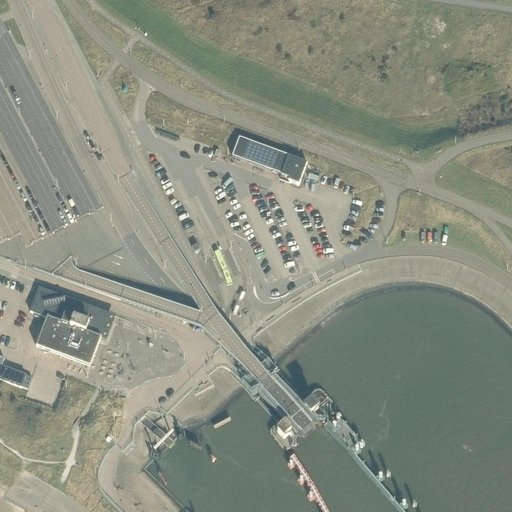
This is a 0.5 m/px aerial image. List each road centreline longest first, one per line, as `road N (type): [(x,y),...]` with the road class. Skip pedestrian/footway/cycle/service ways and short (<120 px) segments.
road 1 (unclassified): [(352,258),(287,288),(266,287),(243,244),(191,205),(141,126),(148,78)]
road 2 (unclassified): [(419,188),(203,107),(148,78)]
road 3 (unclassified): [(352,258),(440,253),(511,285)]
